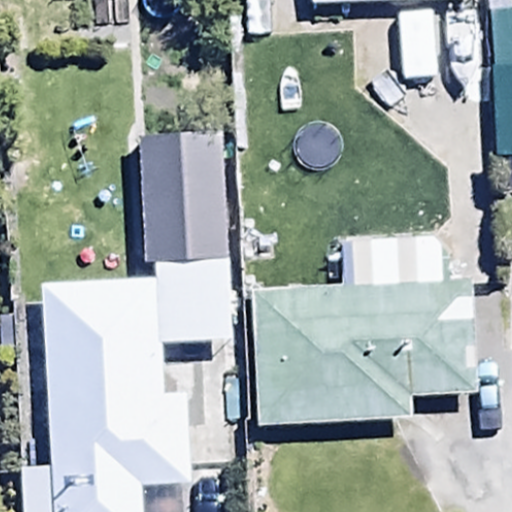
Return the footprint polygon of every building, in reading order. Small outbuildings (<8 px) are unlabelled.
[(305,0),(306,15),(429,11),(428,0),(305,0)] [(511,163),(511,20),(485,21),(488,163),(511,163)] [(149,290),(150,312),(240,310),(237,172),(147,174),(149,290)] [(404,402),(470,400),(466,291),(437,292),(435,248),(335,252),(337,296),(247,299),(253,437),(405,431),(404,402)] [(150,312),(149,290),(37,292),(41,511),(138,511),(138,494),(184,493),(183,408),(151,408),(150,312)]
